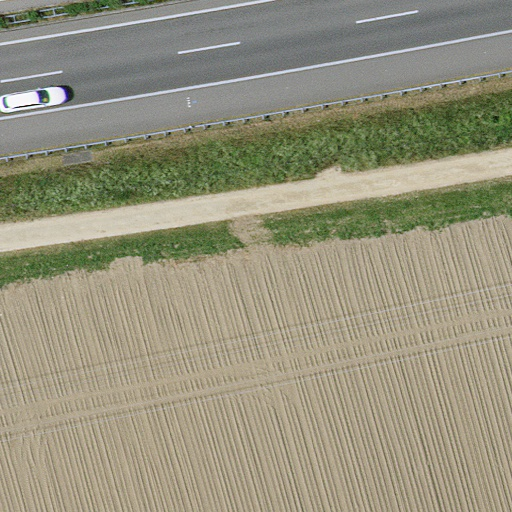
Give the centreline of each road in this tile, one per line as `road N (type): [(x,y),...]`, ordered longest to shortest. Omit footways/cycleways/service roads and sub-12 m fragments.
road 1 (track): [(511,160),(0,238)]
road 2 (motorway): [(0,81),(476,0)]
